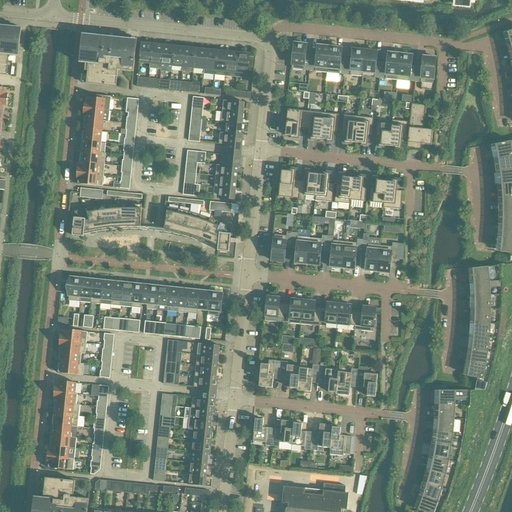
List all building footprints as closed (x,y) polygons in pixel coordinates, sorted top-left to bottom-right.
[(18,56),(21,28),(0,25),(0,74),(7,75),(9,56),(18,56)] [(133,72),(136,40),(82,34),(79,63),(88,64),(86,84),(116,87),(117,70),(133,72)] [(139,62),(150,63),(152,45),(141,43),(139,62)] [(294,43),(291,69),(309,71),(311,55),(305,54),(306,45),(294,43)] [(152,45),(150,63),(149,68),(160,69),(163,46),(152,45)] [(163,46),(160,69),(161,69),(161,65),(172,66),(174,47),(163,46)] [(327,68),(329,47),(317,46),(316,56),(311,55),(309,71),(315,72),(326,73),(327,68)] [(184,48),(174,47),(172,66),(182,67),(184,48)] [(327,68),(326,73),(344,75),(346,59),(340,58),(341,48),(329,47),(327,68)] [(193,73),(193,68),(195,49),(184,48),(182,67),(182,72),(193,73)] [(206,50),(195,49),(193,68),(204,69),(206,50)] [(362,76),(362,72),(364,51),(352,49),(351,59),(346,59),(344,75),(362,76)] [(215,70),(217,51),(206,50),(204,69),(214,70),(215,70)] [(217,51),(215,70),(214,70),(214,75),(225,76),(226,71),(225,71),(227,52),(217,51)] [(374,73),(374,78),(379,78),(381,62),(376,62),(377,52),(364,51),(362,72),(374,73)] [(236,72),(238,54),(227,52),(225,71),(226,71),(236,72)] [(381,62),(379,78),(397,80),(400,54),(387,53),(386,63),(381,62)] [(236,72),(235,77),(250,78),(252,65),(248,65),(249,55),(238,54),(236,72)] [(400,54),(397,80),(415,82),(416,66),(411,65),(412,56),(400,54)] [(423,57),(422,67),(416,66),(415,82),(433,84),(435,58),(423,57)] [(83,108),(109,111),(110,97),(96,95),(96,98),(86,97),(86,100),(84,100),(83,108)] [(138,100),(130,99),(127,98),(126,108),(129,108),(137,109),(138,100)] [(244,103),(223,100),(222,112),(243,114),(244,103)] [(411,104),(406,148),(420,150),(421,144),(431,145),(432,130),(423,129),(425,105),(411,104)] [(84,117),(84,119),(103,121),(107,122),(109,111),(83,108),(83,109),(82,117),(84,117)] [(290,138),(298,139),(299,129),(305,130),(307,111),(287,109),(285,123),(286,123),(285,135),(290,136),(290,138)] [(321,139),(324,113),(307,111),(305,130),(311,130),(310,140),(316,141),(316,139),(321,139)] [(225,123),(242,125),(243,114),(222,112),(221,122),(225,123)] [(337,133),(339,114),(324,113),(321,139),(326,140),(326,142),(332,142),(333,132),(337,133)] [(350,144),(350,142),(355,143),(358,116),(343,115),(341,133),(345,134),(344,144),(350,144)] [(371,136),(373,118),(358,116),(355,143),(360,143),(360,145),(366,146),(367,136),(371,136)] [(103,121),(84,119),(83,130),(102,132),(103,121)] [(375,137),(379,137),(378,147),(384,148),(384,146),(389,146),(392,120),(391,124),(377,122),(375,137)] [(407,122),(392,120),(389,146),(394,147),(394,149),(400,149),(401,140),(405,140),(407,122)] [(243,135),(241,135),(242,125),(225,123),(224,133),(220,133),(219,133),(243,135)] [(83,133),(82,141),(101,143),(102,132),(83,130),(83,132),(82,132),(82,133),(83,133)] [(227,150),(241,152),(241,149),(243,135),(219,133),(218,144),(228,145),(228,147),(227,150)] [(511,147),(511,141),(504,142),(503,140),(494,142),(497,158),(511,155),(511,147)] [(101,143),(82,141),(81,148),(81,149),(81,151),(100,153),(106,154),(100,153),(101,143)] [(216,165),(239,168),(241,152),(227,150),(227,155),(221,154),(220,165),(216,165)] [(81,151),(80,162),(105,165),(106,154),(100,153),(81,151)] [(511,155),(497,158),(499,171),(511,169),(511,155)] [(76,172),(76,173),(103,176),(105,165),(80,162),(79,164),(77,164),(77,172),(76,172)] [(239,168),(216,165),(215,176),(236,178),(237,168),(239,168)] [(287,171),(281,170),(280,183),(279,182),(278,197),(298,199),(300,180),(294,180),(295,170),(287,169),(287,171)] [(511,169),(499,171),(501,185),(511,183),(511,169)] [(305,181),(300,180),(298,199),(298,201),(305,201),(305,195),(315,196),(314,200),(315,200),(318,174),(312,174),(313,172),(306,171),(305,181)] [(103,176),(76,173),(77,173),(76,181),(78,181),(77,184),(102,187),(103,176)] [(318,174),(315,200),(332,202),(334,184),(328,183),(329,173),(323,173),(323,175),(318,174)] [(336,184),(334,202),(349,204),(352,178),(346,177),(347,175),(341,174),(340,184),(336,184)] [(215,176),(214,187),(235,189),(236,178),(215,176)] [(357,176),(357,178),(352,178),(349,204),(350,200),(364,202),(366,187),(362,187),(363,177),(357,176)] [(383,207),(383,208),(386,181),(381,181),(381,179),(375,178),(374,188),(370,188),(368,202),(383,203),(383,207)] [(386,181),(383,208),(400,209),(402,191),(396,190),(397,180),(391,180),(391,182),(386,181)] [(511,183),(501,185),(502,198),(511,197),(511,183)] [(214,187),(213,198),(234,200),(235,189),(214,187)] [(80,197),(102,199),(103,190),(77,188),(76,192),(80,192),(80,197)] [(142,195),(107,191),(106,196),(142,199),(142,195)] [(511,197),(502,198),(502,211),(511,211),(511,197)] [(215,202),(214,211),(231,213),(232,204),(215,202)] [(87,208),(75,211),(72,236),(84,237),(84,232),(91,230),(101,229),(111,227),(120,227),(130,227),(140,227),(141,205),(130,204),(119,204),(108,205),(98,207),(87,208)] [(306,207),(298,206),(297,214),(305,214),(306,207)] [(185,234),(189,212),(178,209),(167,207),(164,229),(174,231),(183,233),(185,234)] [(511,211),(502,211),(502,225),(511,225),(511,211)] [(199,215),(189,212),(185,234),(193,236),(202,239),(204,240),(210,218),(199,215)] [(204,240),(211,243),(218,246),(217,251),(229,252),(231,228),(220,222),(210,218),(204,240)] [(511,225),(502,225),(501,238),(511,239),(511,225)] [(284,262),(285,248),(290,248),(292,232),(287,232),(286,236),(274,235),(271,260),(284,262)] [(296,249),(294,263),(307,264),(309,238),(297,237),(298,233),(292,232),(290,248),(296,249)] [(322,236),(321,240),(309,238),(307,264),(319,265),(320,251),(326,252),(327,236),(322,236)] [(345,242),(333,241),(333,237),(327,236),(326,252),(331,253),(330,266),(342,268),(345,242)] [(511,239),(501,238),(500,252),(511,253),(511,239)] [(357,239),(356,243),(345,242),(342,268),(354,269),(355,255),(361,256),(363,240),(357,239)] [(368,244),(368,240),(363,240),(361,256),(366,256),(365,270),(377,271),(380,246),(368,244)] [(392,243),(392,247),(380,246),(377,271),(389,273),(391,259),(396,259),(398,243),(392,243)] [(472,269),(473,282),(490,281),(488,266),(481,267),(481,265),(472,266),(472,269)] [(68,301),(80,302),(80,297),(82,279),(70,278),(68,301)] [(82,279),(80,297),(91,298),(92,280),(82,279)] [(101,299),(103,281),(92,280),(91,298),(90,303),(100,304),(101,299)] [(111,300),(113,282),(103,281),(101,299),(111,300)] [(490,281),(473,282),(474,296),(490,295),(490,281)] [(121,301),(123,283),(113,282),(111,300),(110,305),(120,306),(121,301)] [(131,302),(133,284),(123,283),(121,301),(131,302)] [(141,308),(142,304),(144,304),(146,286),(133,284),(131,302),(131,307),(141,308)] [(157,310),(159,287),(146,286),(144,304),(146,305),(146,309),(157,310)] [(167,311),(167,306),(169,288),(159,287),(157,310),(167,311)] [(177,307),(179,289),(169,288),(167,306),(167,311),(177,312),(177,307)] [(179,289),(177,307),(177,312),(187,313),(189,290),(179,289)] [(187,313),(197,314),(198,309),(200,291),(189,290),(187,313)] [(200,291),(198,309),(208,310),(210,292),(200,291)] [(219,316),(221,293),(210,292),(208,310),(207,315),(219,316)] [(283,322),(283,319),(285,304),(278,304),(279,298),(274,297),(275,295),(269,294),(269,297),(267,297),(264,321),(283,322)] [(474,296),(474,309),(491,309),(490,295),(474,296)] [(301,320),(303,298),(296,297),(296,300),(291,299),(291,305),(285,304),(283,319),(283,322),(301,324),(301,320)] [(303,298),(301,320),(301,324),(319,326),(321,306),(314,305),(315,302),(310,301),(311,299),(303,298)] [(319,322),(337,324),(339,302),(332,301),(332,303),(327,303),(327,306),(321,306),(319,326),(319,322)] [(354,330),(356,312),(350,311),(351,305),(346,305),(347,302),(339,302),(337,324),(354,326),(354,330)] [(362,312),(356,312),(354,330),(372,332),(373,324),(375,324),(375,317),(374,317),(375,308),(363,307),(362,312)] [(474,322),(490,323),(491,309),(474,309),(474,322)] [(108,330),(112,330),(118,331),(119,322),(109,321),(108,330)] [(474,322),(473,336),(489,337),(490,323),(474,322)] [(59,340),(86,343),(87,332),(62,329),(62,332),(60,332),(59,340)] [(185,338),(195,339),(196,330),(185,329),(185,338)] [(471,349),(488,351),(489,337),(473,336),(471,349)] [(60,351),(85,354),(86,343),(59,340),(58,348),(60,349),(60,351)] [(218,357),(219,346),(202,344),(201,355),(197,354),(197,355),(218,357)] [(312,365),(319,366),(320,366),(322,350),(313,349),(312,365)] [(471,349),(469,362),(485,365),(488,351),(471,349)] [(59,361),(59,362),(84,364),(80,364),(81,354),(85,354),(60,351),(59,361)] [(174,356),(175,352),(167,351),(166,362),(181,364),(181,357),(174,356)] [(197,355),(196,365),(217,368),(218,357),(197,355)] [(279,379),(281,362),(268,360),(268,365),(261,364),(258,386),(272,388),(273,375),(279,375),(279,379)] [(59,362),(58,373),(83,375),(84,364),(59,362)] [(288,362),(281,362),(279,379),(290,380),(289,388),(297,389),(297,390),(300,366),(287,365),(288,362)] [(469,362),(467,376),(483,379),(485,365),(469,362)] [(218,378),(216,378),(217,368),(196,365),(194,376),(218,378)] [(312,365),(312,369),(300,368),(300,366),(297,390),(310,392),(312,378),(318,379),(317,383),(318,383),(319,366),(312,365)] [(320,366),(319,366),(318,383),(329,384),(328,392),(336,393),(335,394),(336,394),(338,370),(326,369),(326,366),(320,366)] [(356,388),(358,370),(351,369),(351,373),(339,372),(339,370),(338,370),(336,394),(349,396),(350,383),(356,384),(356,388)] [(365,370),(358,370),(356,388),(367,390),(367,396),(375,397),(377,374),(365,373),(365,370)] [(165,373),(163,384),(178,386),(179,378),(172,378),(172,374),(165,373)] [(202,393),(216,395),(218,378),(194,376),(193,387),(202,388),(202,393)] [(77,394),(75,394),(76,383),(57,381),(57,384),(55,384),(54,392),(77,394)] [(439,391),(438,404),(455,405),(455,390),(448,390),(448,388),(439,388),(439,391)] [(55,400),(55,403),(79,405),(76,405),(77,394),(54,392),(53,400),(55,400)] [(191,408),(214,411),(216,396),(216,395),(202,393),(201,394),(201,398),(192,397),(191,408)] [(162,394),(161,405),(169,406),(170,395),(177,396),(162,394)] [(78,416),(79,405),(55,403),(54,414),(78,416)] [(438,418),(454,419),(455,405),(438,404),(438,418)] [(161,405),(160,416),(168,417),(169,406),(161,405)] [(189,419),(211,421),(212,411),(214,411),(191,408),(191,409),(190,409),(189,419)] [(53,417),(52,424),(77,427),(78,416),(54,414),(53,416),(53,417)] [(167,427),(168,417),(160,416),(159,427),(174,428),(167,427)] [(438,418),(437,431),(453,433),(454,419),(438,418)] [(193,430),(212,432),(210,432),(211,421),(189,419),(188,430),(193,430)] [(272,446),(274,428),(262,427),(263,420),(255,419),(253,441),(265,443),(265,445),(272,446)] [(274,428),(272,446),(279,447),(279,442),(291,444),(291,445),(292,445),(294,421),(281,420),(279,434),(274,433),(274,428)] [(294,421),(292,445),(304,447),(304,449),(310,450),(312,432),(301,431),(302,424),(294,423),(294,421)] [(51,435),(70,437),(76,438),(77,427),(52,424),(52,432),(51,432),(52,432),(51,435)] [(312,437),(313,433),(312,432),(310,450),(323,451),(323,447),(330,448),(330,449),(332,425),(320,424),(318,437),(312,437)] [(333,425),(332,425),(330,449),(330,454),(342,456),(342,453),(349,454),(351,437),(340,435),(340,428),(333,427),(333,425)] [(192,441),(211,443),(212,432),(193,430),(192,441)] [(435,445),(451,447),(453,433),(437,431),(435,445)] [(70,437),(51,435),(50,446),(69,448),(75,448),(76,438),(70,437)] [(211,443),(192,441),(191,452),(210,454),(211,443)] [(435,445),(433,457),(449,461),(451,447),(435,445)] [(47,456),(74,459),(68,458),(69,448),(50,446),(50,448),(48,448),(47,456)] [(210,454),(191,452),(190,462),(207,464),(208,454),(210,454)] [(73,470),(74,459),(47,456),(47,457),(46,465),(48,465),(48,468),(73,470)] [(430,471),(437,472),(446,475),(449,461),(433,457),(430,471)] [(207,464),(190,462),(188,473),(206,475),(207,464)] [(446,475),(437,472),(430,471),(426,484),(442,488),(446,475)] [(206,475),(188,473),(187,484),(205,486),(206,475)] [(360,475),(357,494),(362,495),(367,477),(360,475)] [(87,511),(89,499),(73,497),(75,481),(45,477),(43,497),(34,496),(32,511),(87,511)] [(280,503),(285,504),(284,511),(342,511),(343,509),(347,510),(348,493),(345,492),(345,486),(324,484),(323,490),(282,486),(280,503)] [(426,484),(422,496),(438,502),(442,488),(426,484)] [(418,509),(424,511),(433,511),(438,502),(422,496),(418,509)]
